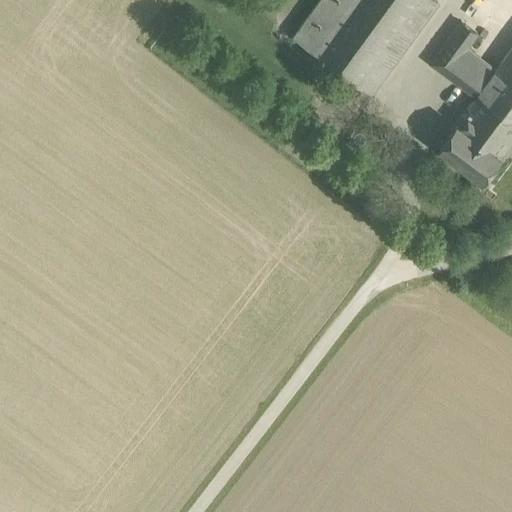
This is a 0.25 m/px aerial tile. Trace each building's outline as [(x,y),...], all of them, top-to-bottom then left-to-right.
[(318,0),(294,34),(318,52),(356,0),(318,0)] [(356,0),(318,52),(371,91),(376,84),(377,84),(408,42),(407,41),(437,0),(356,0)] [(462,20),(431,62),(476,95),(479,91),(489,77),(460,57),(478,32),(462,20)] [(507,53),(478,32),(460,57),(489,77),(507,53)] [(489,77),(479,91),(511,115),(511,46),(507,53),(489,77)] [(511,115),(479,91),(476,95),(457,121),(501,154),(511,141),(511,139),(511,115)] [(501,154),(457,121),(440,144),(484,176),(501,154)]
